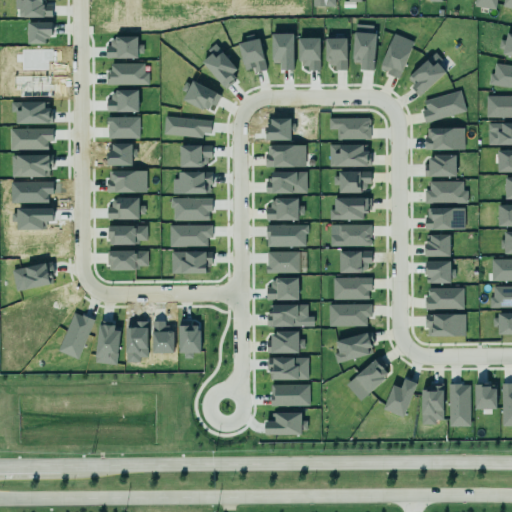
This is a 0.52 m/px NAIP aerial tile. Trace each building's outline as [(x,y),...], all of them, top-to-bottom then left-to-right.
[(496,0),(475,0),(474,6),(495,9),(496,0)] [(511,0),(504,0),(503,8),(511,8),(511,0)] [(374,70),(375,33),(353,33),(353,62),(360,62),(360,70),(374,70)] [(497,53),(511,55),(511,34),(507,33),(506,40),(500,39),(497,53)] [(334,34),(345,34),(345,68),(334,68),(333,65),(325,59),(325,35),(334,34)] [(381,72),(401,77),(411,39),(391,34),(381,72)] [(405,79),(420,95),(447,71),(432,54),(405,79)] [(511,65),(493,62),(489,84),(511,88),(511,65)] [(457,89),(463,109),(423,121),(420,109),(425,108),(422,99),(457,89)] [(511,95),(485,96),(486,117),(511,117),(511,95)] [(370,118),(329,117),(328,129),(336,129),(336,139),(370,139),(370,118)] [(488,145),(511,144),(511,122),(492,123),(492,131),(487,131),(488,145)] [(464,149),(464,127),(425,128),(425,150),(464,149)] [(52,128),(10,129),(11,150),(48,149),(47,141),(52,141),(52,128)] [(305,145),(266,145),(266,166),(305,167),(305,145)] [(329,166),(370,167),(370,152),(363,152),(363,145),(329,145),(329,166)] [(497,171),(511,171),(511,149),(497,149),(497,171)] [(12,177),(49,176),(49,154),(11,155),(12,177)] [(455,155),(425,156),(426,177),(455,176),(455,155)] [(337,168),(337,173),(331,173),(332,185),(336,186),(336,192),(362,190),(370,184),(370,177),(369,167),(337,168)] [(146,170),(107,171),(107,193),(146,192),(146,170)] [(306,171),(271,172),(271,178),(265,178),(266,194),(306,193),(306,171)] [(421,179),(422,202),(464,203),(464,178),(426,177),(421,179)] [(333,194),(334,206),(327,207),(327,217),(360,218),(363,211),(370,209),(368,194),(333,194)] [(142,219),(142,205),(139,205),(139,198),(108,198),(109,219),(142,219)] [(301,198),(267,198),(267,219),(301,219),(301,198)] [(511,204),(498,205),(498,227),(511,226),(511,204)] [(421,213),(422,229),(462,229),(462,206),(450,206),(446,208),(425,206),(421,213)] [(370,222),(370,246),(330,246),(329,234),(337,234),(337,223),(370,222)] [(147,244),(147,226),(108,225),(107,243),(147,244)] [(511,253),(511,231),(502,232),(502,254),(511,253)] [(449,234),(425,235),(425,257),(450,256),(449,234)] [(148,266),(147,250),(108,251),(108,270),(135,270),(135,266),(148,266)] [(339,272),(370,272),(370,251),(339,251),(339,272)] [(299,252),(267,252),(266,273),(298,273),(299,252)] [(511,259),(491,259),(491,281),(511,280),(511,259)] [(425,261),(426,283),(452,283),(452,271),(450,271),(450,261),(425,261)] [(333,300),(370,299),(370,277),(332,278),(333,300)] [(298,299),(298,278),(272,278),(272,287),(266,287),(266,300),(298,299)] [(491,285),(511,285),(511,305),(488,306),(488,295),(491,295),(491,285)] [(463,288),(425,288),(426,309),(463,309),(463,288)] [(307,305),(268,304),(267,326),(302,327),(302,319),(307,319),(307,305)] [(371,304),(328,304),(328,326),(366,326),(366,317),(371,317),(371,304)] [(511,308),(498,310),(499,330),(511,329),(511,308)] [(425,336),(465,336),(465,314),(425,314),(425,336)] [(304,352),(304,339),(298,339),(298,331),(268,332),(268,352),(304,352)] [(336,363),(373,353),(367,332),(335,341),(339,353),(334,354),(336,363)] [(307,357),(267,358),(268,380),(308,379),(307,357)] [(369,393),(389,374),(374,359),(354,377),(369,393)] [(400,388),(392,384),(383,409),(403,417),(416,383),(404,378),(400,388)] [(498,382),(500,424),(511,423),(511,380),(503,380),(498,382)] [(496,408),(496,386),(489,386),(489,383),(474,384),(475,409),(496,408)] [(271,406),(309,406),(308,384),(270,385),(271,406)] [(470,426),(469,384),(448,384),(448,426),(470,426)] [(443,386),(422,385),(421,425),(435,425),(435,419),(443,419),(443,386)] [(306,433),(306,421),(301,421),(301,412),(273,413),(273,421),(265,421),(265,434),(306,433)]
